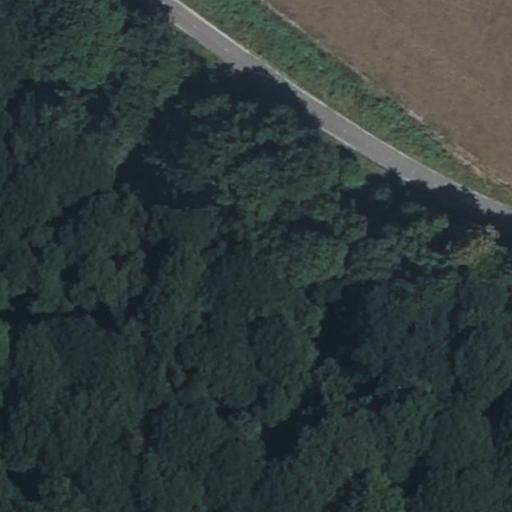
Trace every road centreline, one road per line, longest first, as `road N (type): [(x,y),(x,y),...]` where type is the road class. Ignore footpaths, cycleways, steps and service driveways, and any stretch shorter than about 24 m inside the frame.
road 1 (track): [(0,333),(511,289)]
road 2 (tertiary): [(511,208),(388,141),(187,0)]
